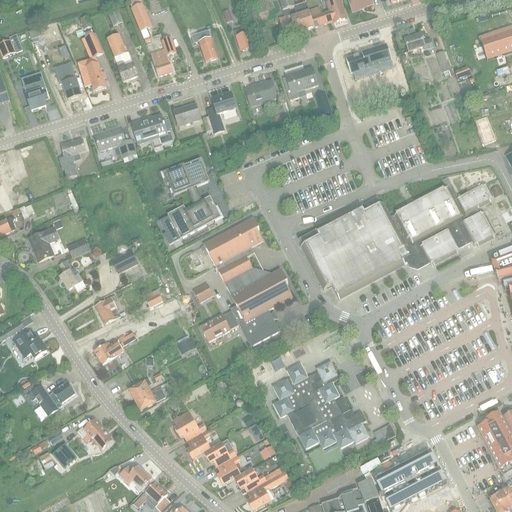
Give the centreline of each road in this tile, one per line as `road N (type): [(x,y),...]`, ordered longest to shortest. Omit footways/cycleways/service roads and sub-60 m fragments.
road 1 (residential): [(0,143),(463,0)]
road 2 (residential): [(219,511),(126,425),(29,287),(0,264)]
